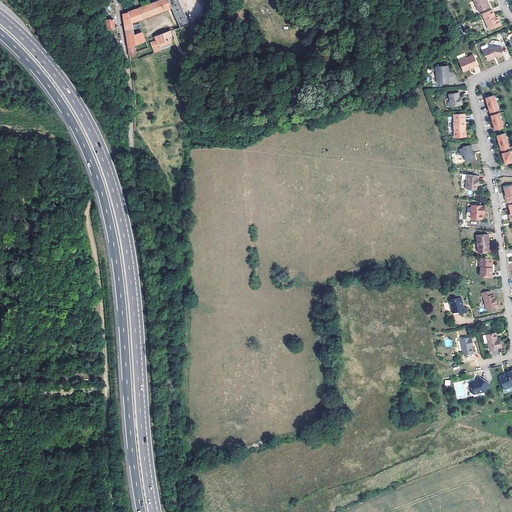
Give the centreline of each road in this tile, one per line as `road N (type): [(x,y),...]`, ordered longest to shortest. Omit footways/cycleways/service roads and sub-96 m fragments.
road 1 (motorway): [(154,511),(135,301),(114,186),(63,83),(0,16)]
road 2 (motorway): [(0,38),(29,63),(74,127),(102,192),(141,511)]
road 3 (residential): [(511,333),(469,83),(511,64)]
road 4 (track): [(113,511),(94,252)]
road 5 (track): [(94,252),(86,210),(128,165),(129,87)]
road 6 (track): [(12,212),(0,341)]
